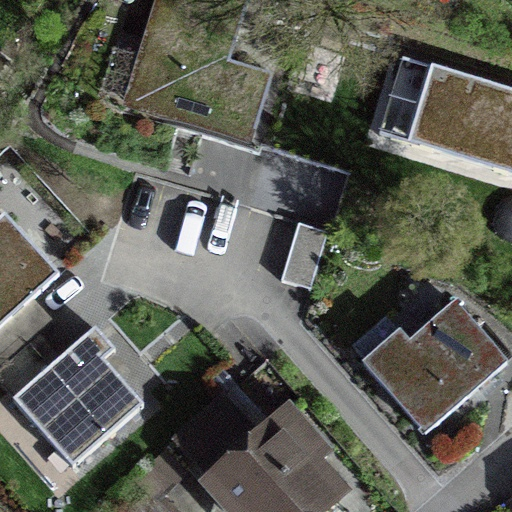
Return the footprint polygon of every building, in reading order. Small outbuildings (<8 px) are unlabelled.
[(158,0),(126,116),(244,148),(263,79),(218,67),(236,0),(158,0)] [(511,196),(511,97),(398,62),(370,153),(511,196)] [(0,343),(66,282),(7,218),(0,224),(0,343)] [(385,368),(430,419),(481,372),(436,322),(385,368)] [(15,425),(72,487),(144,421),(103,377),(111,370),(94,352),(15,425)] [(258,444),(223,404),(176,446),(234,511),(318,511),(332,500),(331,499),(341,491),(322,469),(325,466),(294,432),(296,430),(286,419),(258,444)]
